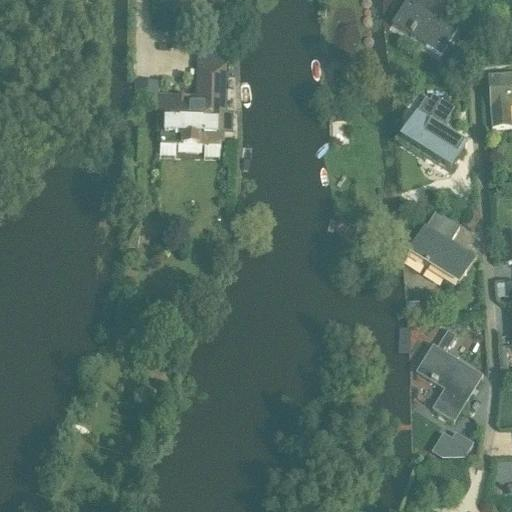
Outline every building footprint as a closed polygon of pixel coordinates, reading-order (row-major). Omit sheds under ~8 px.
[(406,2),(390,28),(440,60),(456,34),(419,10),(425,0),(410,0),(408,3),(406,2)] [(170,36),(172,19),(156,17),(155,34),(170,36)] [(223,66),(224,51),(198,50),(198,65),(223,66)] [(160,141),(159,161),(175,161),(175,149),(204,150),(203,162),(218,163),(219,142),(220,139),(225,139),(232,139),(233,117),(220,116),(222,73),(200,72),(199,104),(188,104),(186,104),(186,107),(178,107),(174,107),(174,103),(173,103),(161,103),(159,141),(160,141)] [(492,133),(511,131),(510,113),(511,112),(511,79),(488,82),(492,133)] [(400,134),(396,142),(393,146),(432,171),(435,167),(449,176),(465,150),(442,135),(449,122),(447,121),(453,113),(432,100),(429,105),(425,103),(404,137),(400,134)] [(448,250),(459,233),(434,217),(424,233),(423,232),(405,261),(456,294),(474,266),(448,250)] [(511,237),(502,238),(503,269),(511,268),(511,237)] [(416,377),(444,394),(466,407),(482,381),(444,358),(455,341),(447,336),(436,353),(432,350),(416,377)] [(454,438),(451,443),(439,463),(464,463),(472,449),(454,438)]
